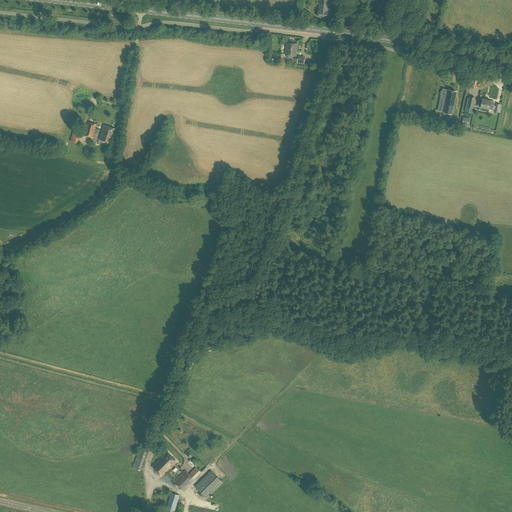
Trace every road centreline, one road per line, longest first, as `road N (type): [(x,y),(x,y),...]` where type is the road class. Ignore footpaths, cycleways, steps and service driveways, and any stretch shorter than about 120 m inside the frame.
road 1 (track): [(207,295),(225,225),(208,207),(154,194),(109,163),(142,11)]
road 2 (primary): [(398,42),(47,0)]
road 3 (track): [(207,295),(254,284),(267,266),(344,34)]
road 4 (track): [(152,511),(147,473),(207,295)]
